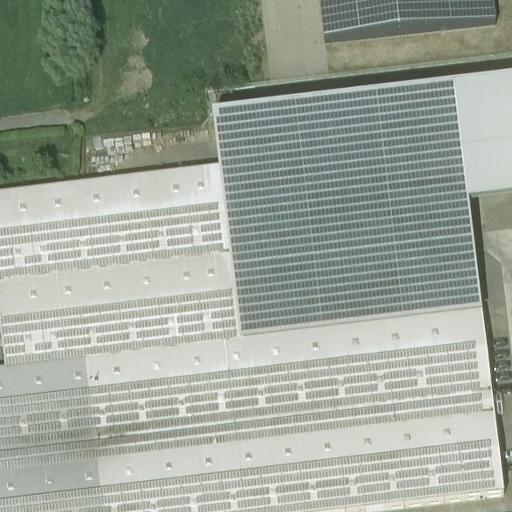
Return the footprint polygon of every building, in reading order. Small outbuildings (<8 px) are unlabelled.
[(492,0),(320,0),(325,45),(496,26),(492,0)] [(511,93),(219,126),(224,175),(245,347),(483,319),(475,208),(511,204),(511,93)] [(114,157),(117,180),(139,177),(136,154),(114,157)] [(224,175),(0,202),(0,322),(6,376),(0,376),(0,511),(103,511),(86,366),(245,347),(224,175)] [(245,347),(86,366),(103,511),(387,511),(505,498),(483,319),(245,347)]
